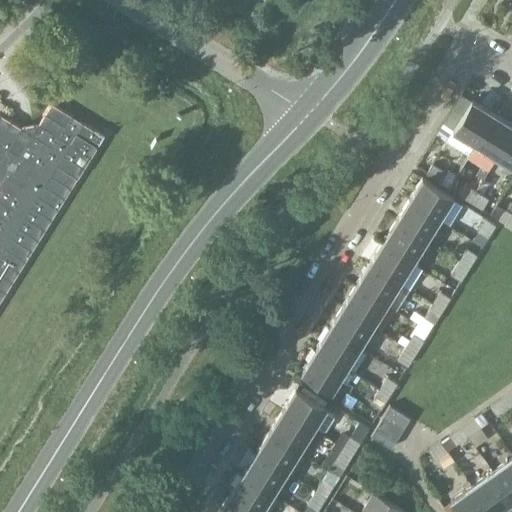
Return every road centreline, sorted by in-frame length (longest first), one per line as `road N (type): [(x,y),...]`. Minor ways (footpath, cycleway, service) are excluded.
road 1 (residential): [(169,511),(462,41)]
road 2 (secondary): [(19,511),(182,256),(307,115)]
road 3 (unclassified): [(307,115),(121,0)]
road 4 (secondary): [(307,115),(391,0)]
